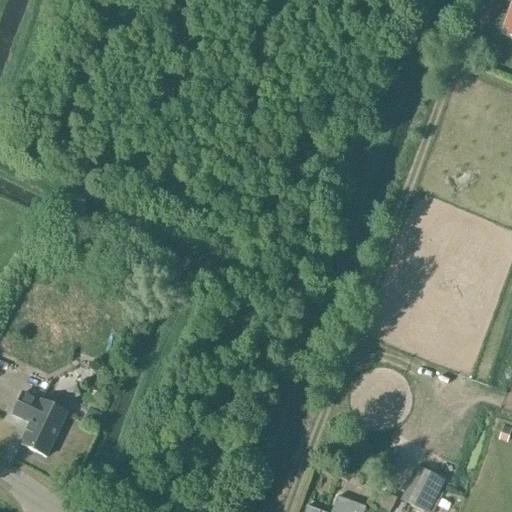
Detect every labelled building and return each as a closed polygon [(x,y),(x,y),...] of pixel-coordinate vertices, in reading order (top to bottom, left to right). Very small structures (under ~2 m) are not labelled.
[(44,245),(52,231),(40,224),(31,238),(44,245)] [(46,459),(66,415),(22,394),(12,416),(29,425),(19,445),(46,459)] [(421,511),(430,511),(445,483),(417,469),(400,502),(421,511)] [(383,511),(389,511),(396,499),(383,492),(375,508),(383,511)] [(363,511),(365,509),(336,498),(330,511),(317,511),(305,508),(303,511),(363,511)]
